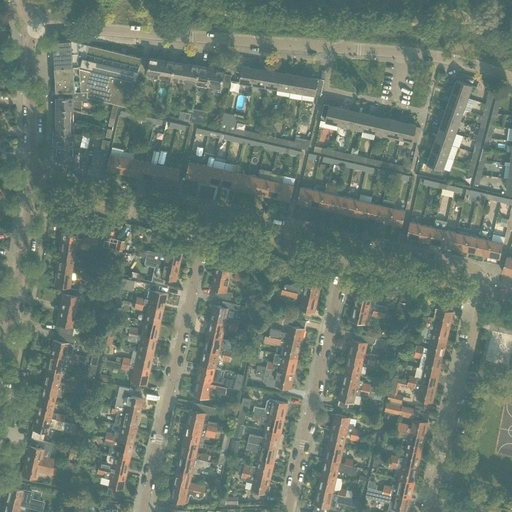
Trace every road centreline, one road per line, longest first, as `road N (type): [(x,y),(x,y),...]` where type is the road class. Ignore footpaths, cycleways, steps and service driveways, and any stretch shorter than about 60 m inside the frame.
road 1 (residential): [(511,79),(404,54),(33,28)]
road 2 (residential): [(143,511),(207,210)]
road 3 (residential): [(287,511),(347,243)]
road 4 (residential): [(429,509),(484,289)]
road 5 (tertiary): [(0,356),(31,170)]
road 6 (residential): [(207,210),(31,170)]
road 7 (residential): [(484,289),(467,269),(347,243)]
road 8 (residential): [(347,243),(207,210)]
road 9 (tertiary): [(31,170),(33,28)]
